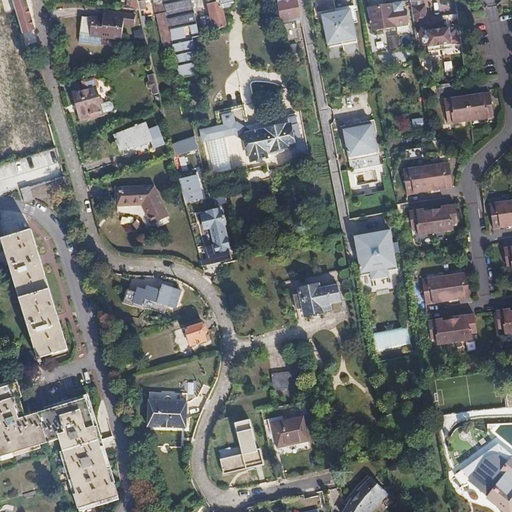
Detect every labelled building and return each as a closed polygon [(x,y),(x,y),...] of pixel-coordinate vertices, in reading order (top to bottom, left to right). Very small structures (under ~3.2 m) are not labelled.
[(30,18),(25,0),(13,0),(20,20),(30,18)] [(173,48),(161,0),(152,0),(164,48),(167,47),(167,49),(173,48)] [(199,37),(190,0),(161,0),(173,48),(180,79),(184,91),(202,87),(191,39),(199,37)] [(222,5),(220,0),(206,0),(210,16),(200,18),(203,33),(227,28),(222,5)] [(277,0),(278,4),(282,23),(301,19),(298,1),(284,3),(285,1),(284,0),(277,0)] [(139,11),(137,2),(129,5),(128,9),(139,11)] [(142,4),(140,11),(150,14),(153,7),(142,4)] [(394,13),(393,5),(368,9),(370,24),(394,21),(395,25),(407,23),(406,12),(394,13)] [(352,40),(357,39),(351,7),(322,12),(328,45),(334,44),(335,47),(352,43),(352,40)] [(93,19),(90,36),(122,40),(125,16),(110,14),(109,21),(93,19)] [(449,30),(425,34),(428,49),(451,46),(449,30)] [(399,48),(398,35),(386,36),(386,49),(399,48)] [(299,54),(297,45),(287,47),(292,70),(296,69),(295,59),(294,55),(299,54)] [(305,87),(302,68),(296,69),(292,70),(296,89),(305,87)] [(159,94),(155,75),(149,77),(154,95),(159,94)] [(102,114),(99,103),(100,99),(100,97),(97,96),(95,90),(96,88),(97,86),(96,80),(94,79),(82,83),(84,91),(84,92),(73,95),(80,120),(102,114)] [(450,98),(442,99),(445,123),(459,121),(459,120),(476,118),(476,120),(491,118),(488,94),(481,95),(481,96),(450,100),(450,98)] [(210,122),(208,113),(191,118),(192,123),(193,126),(210,122)] [(240,138),(245,129),(238,124),(235,125),(233,115),(223,117),(225,127),(204,132),(206,142),(208,142),(227,137),(236,135),(240,138)] [(252,134),(297,125),(296,118),(245,129),(252,134)] [(146,124),(115,135),(117,141),(115,142),(117,146),(119,145),(121,150),(133,146),(134,148),(152,142),(146,124)] [(370,153),(377,152),(373,124),(343,129),(348,157),(356,156),(357,159),(370,157),(370,153)] [(294,147),(299,146),(300,149),(302,149),(297,125),(252,134),(245,129),(240,138),(247,142),(251,162),(262,160),(263,161),(265,160),(264,159),(267,159),(266,154),(294,148),(294,147)] [(56,149),(50,126),(33,131),(40,154),(56,149)] [(196,137),(175,143),(179,155),(199,149),(196,137)] [(234,169),(227,137),(208,142),(216,173),(234,169)] [(416,168),(402,170),(406,194),(413,193),(413,192),(444,187),(444,188),(452,187),(448,163),(434,165),(434,167),(417,170),(416,168)] [(24,202),(67,189),(64,177),(20,189),(24,202)] [(179,181),(185,203),(202,199),(196,177),(179,181)] [(361,184),(363,193),(379,191),(377,182),(361,184)] [(170,222),(155,194),(122,201),(124,217),(145,213),(155,232),(170,222)] [(225,196),(216,198),(218,206),(227,204),(225,196)] [(505,201),(491,203),(494,227),(501,226),(501,225),(511,223),(511,202),(505,203),(505,201)] [(416,211),(408,212),(412,236),(426,234),(426,232),(443,229),(443,231),(457,229),(454,205),(446,206),(447,207),(416,212),(416,211)] [(207,218),(201,219),(204,232),(210,230),(217,255),(231,251),(224,226),(225,226),(222,213),(220,214),(220,212),(206,215),(207,218)] [(364,260),(360,261),(363,277),(372,275),(373,280),(391,276),(390,271),(399,269),(396,254),(400,254),(398,242),(395,243),(392,230),(378,233),(378,236),(370,238),(369,234),(355,237),(358,251),(362,250),(364,260)] [(68,351),(31,232),(2,241),(39,364),(42,363),(41,359),(68,351)] [(436,278),(421,280),(425,304),(432,303),(432,302),(463,297),(463,298),(471,297),(467,273),(453,275),(453,277),(436,279),(436,278)] [(159,303),(177,309),(183,291),(165,285),(159,303)] [(294,296),(297,311),(305,309),(306,316),(322,313),(322,312),(331,311),(330,306),(331,306),(331,304),(340,303),(337,287),(319,291),(318,287),(301,291),(302,294),(294,296)] [(126,288),(125,304),(133,305),(135,289),(126,288)] [(143,305),(145,290),(137,289),(135,304),(143,305)] [(510,309),(495,311),(498,335),(506,334),(506,333),(511,332),(511,310),(510,311),(510,309)] [(435,320),(427,321),(430,346),(445,344),(445,342),(462,340),(462,341),(477,340),(474,315),(466,316),(466,318),(435,321),(435,320)] [(207,341),(203,325),(186,330),(191,346),(207,341)] [(377,359),(410,351),(405,327),(371,335),(377,359)] [(271,376),(271,391),(294,391),(294,376),(271,376)] [(0,456),(60,438),(77,493),(75,494),(79,507),(119,495),(115,481),(112,482),(86,398),(25,417),(19,397),(21,396),(17,383),(0,388),(0,456)] [(155,424),(143,427),(150,452),(163,448),(162,444),(171,442),(172,446),(186,442),(179,416),(165,420),(164,419),(163,418),(162,417),(160,416),(159,416),(157,417),(156,418),(155,419),(155,421),(155,422),(155,424)] [(270,425),(276,449),(308,441),(302,417),(270,425)] [(225,475),(266,467),(257,420),(236,424),(241,446),(220,450),(225,475)] [(455,476),(463,487),(466,485),(469,481),(489,497),(488,498),(504,511),(511,511),(511,459),(511,460),(511,459),(511,456),(498,444),(455,476)] [(344,511),(364,511),(367,509),(375,499),(383,492),(367,477),(358,486),(347,500),(343,505),(347,508),(344,511)]
